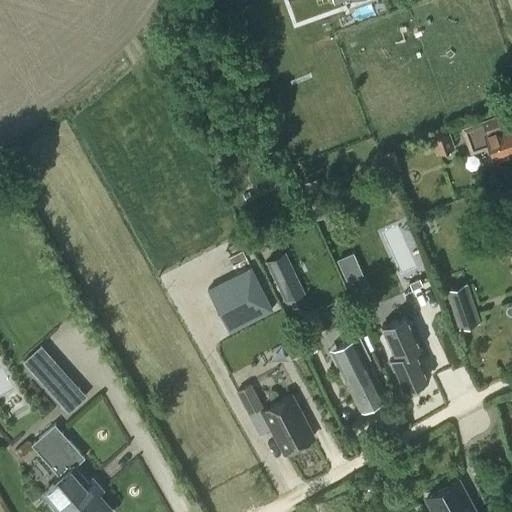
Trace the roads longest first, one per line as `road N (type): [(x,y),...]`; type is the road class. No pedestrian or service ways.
road 1 (unknown): [(348,467),(309,388),(274,374),(249,375),(245,398),(295,496)]
road 2 (residential): [(270,511),(511,382)]
